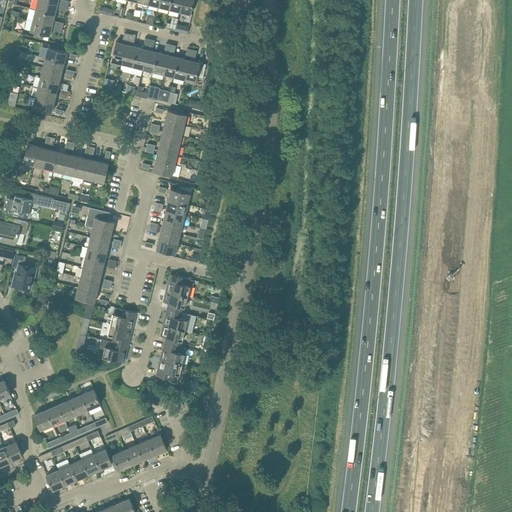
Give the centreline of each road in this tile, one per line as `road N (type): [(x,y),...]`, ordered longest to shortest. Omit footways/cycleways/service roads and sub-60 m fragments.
road 1 (motorway): [(389,0),(377,208),(344,511)]
road 2 (motorway): [(373,511),(417,0)]
road 3 (residential): [(207,475),(160,470),(59,501),(48,497),(6,357)]
road 4 (unclassified): [(245,281),(270,155),(268,0)]
road 5 (unclassified): [(207,475),(245,281)]
road 6 (residential): [(135,146),(73,128),(94,25)]
road 7 (residential): [(163,262),(130,254),(145,191),(127,179),(135,146)]
road 8 (residential): [(132,377),(142,369),(163,262)]
